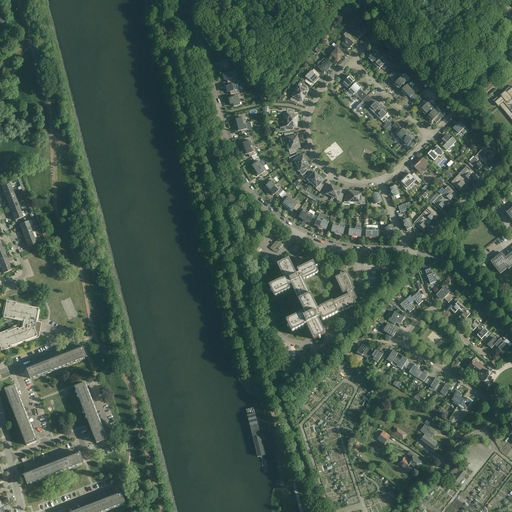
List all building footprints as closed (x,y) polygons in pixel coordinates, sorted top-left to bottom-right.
[(367,28),(356,16),(353,19),(357,23),(352,27),(353,29),(351,31),(354,34),(355,33),(360,38),(366,31),(365,30),(367,28)] [(351,48),(351,47),(357,41),(347,31),(343,35),(345,36),(345,42),(342,44),(345,47),(345,48),(346,49),(347,49),(348,50),(349,49),(350,49),(351,48)] [(333,47),(328,52),(335,58),(334,58),(337,62),(341,59),(340,58),(343,55),(339,51),(341,49),(337,44),(334,47),(333,47)] [(373,65),(380,57),(377,54),(379,53),(373,48),(368,54),(370,56),(368,59),(371,62),(371,63),(372,64),(372,65),(373,65)] [(390,64),(385,59),(385,58),(385,57),(385,56),(385,55),(385,54),(384,54),(384,53),(380,57),(373,65),(373,66),(374,66),(375,66),(376,66),(379,69),(381,67),(384,70),(390,64)] [(323,72),(324,74),(325,73),(326,73),(327,71),(330,68),(329,67),(332,65),(325,58),(320,62),(319,62),(317,67),(321,70),(320,72),(323,72)] [(230,66),(229,60),(220,63),(222,68),(224,68),(225,71),(233,69),(232,65),(230,66)] [(307,78),(304,81),(311,87),(317,81),(316,81),(319,79),(318,78),(320,76),(314,69),(312,71),(311,71),(305,77),(307,78)] [(232,73),(223,75),(225,81),(227,80),(228,83),(236,81),(235,78),(233,78),(232,73)] [(345,74),(341,79),(344,82),(342,84),(347,88),(354,81),(352,78),(353,77),(350,74),(348,77),(345,74)] [(394,82),(392,85),(395,87),(396,86),(399,89),(407,81),(399,74),(398,74),(392,80),(394,82)] [(299,87),(296,92),(305,97),(308,91),(305,90),(305,89),(307,86),(300,82),(298,86),(299,87)] [(357,83),(348,91),(353,96),(356,99),(363,92),(361,90),(363,87),(360,85),(359,86),(357,83)] [(238,84),(226,87),(228,93),(230,92),(231,95),(239,93),(239,90),(239,89),(238,84)] [(401,91),(403,94),(402,95),(405,98),(408,95),(410,98),(414,93),(411,90),(413,88),(408,84),(401,91)] [(511,87),(507,92),(506,91),(500,95),(501,97),(495,102),(498,107),(500,106),(511,120),(511,87)] [(294,97),(292,96),(290,101),(297,103),(299,101),(300,100),(302,102),(305,97),(296,92),(294,97)] [(238,97),(229,99),(231,105),(233,104),(234,107),(242,105),(242,102),(239,102),(238,97)] [(430,101),(426,98),(419,106),(421,108),(418,111),(421,113),(422,112),(425,115),(434,106),(429,102),(430,101)] [(374,116),(383,107),(380,104),(379,105),(376,102),(376,103),(373,100),(367,106),(370,109),(369,109),(374,113),(373,115),(374,116)] [(347,105),(352,110),(355,106),(351,102),(347,105)] [(383,107),(374,116),(375,117),(376,116),(381,120),(383,123),(390,116),(387,114),(388,113),(385,111),(386,110),(383,107)] [(288,115),(287,120),(297,121),(298,115),(295,115),(294,114),(295,111),(287,109),(287,115),(288,115)] [(435,109),(427,117),(430,120),(429,121),(432,124),(434,121),(436,124),(444,116),(441,112),(439,113),(435,109)] [(245,121),(246,121),(244,114),(239,115),(240,119),(235,120),(235,122),(234,123),(235,126),(245,124),(245,121)] [(297,127),(297,121),(287,120),(287,126),(285,126),(280,128),(280,133),(286,132),(286,131),(293,131),(293,128),(294,127),(297,127)] [(466,127),(460,121),(458,124),(457,123),(455,125),(456,126),(453,128),(459,134),(461,131),(464,134),(468,129),(466,127)] [(245,124),(235,126),(236,130),(237,129),(238,132),(243,130),(244,134),(249,132),(257,130),(256,127),(253,128),(251,122),(245,124)] [(401,140),(402,140),(409,133),(406,131),(403,129),(400,127),(394,133),(397,136),(396,137),(400,141),(401,140)] [(288,138),(289,144),(299,142),(297,136),(294,136),(293,133),(284,134),(285,139),(288,138)] [(409,133),(402,140),(402,141),(401,142),(405,146),(406,145),(409,148),(415,142),(413,139),(410,136),(411,135),(409,133)] [(454,146),(454,144),(456,141),(450,134),(447,136),(446,135),(442,140),(443,141),(440,144),(447,151),(450,148),(454,146)] [(241,147),(242,150),(252,146),(252,144),(253,143),(251,137),(245,139),(247,142),(242,144),(242,146),(241,147)] [(290,149),(289,150),(290,155),(297,152),(296,149),(297,148),(300,148),(299,142),(289,144),(290,149)] [(428,153),(427,154),(428,154),(427,154),(434,161),(438,157),(441,159),(441,158),(442,157),(442,156),(443,155),(444,153),(440,150),(441,149),(437,145),(431,151),(430,150),(429,150),(429,151),(428,152),(428,153)] [(486,161),(491,156),(492,157),(495,154),(489,149),(491,147),(488,145),(486,146),(485,145),(478,154),(486,161)] [(253,149),(252,146),(242,150),(244,153),(245,153),(246,155),(248,154),(250,157),(257,154),(255,148),(253,149)] [(297,166),(306,161),(303,155),(300,157),(299,157),(298,154),(289,158),(292,163),(295,161),(297,166)] [(487,162),(486,161),(478,154),(470,162),(469,164),(472,167),(474,166),(478,170),(484,164),(485,165),(487,162)] [(262,167),(264,166),(265,165),(262,160),(261,161),(259,158),(251,162),(253,165),(251,167),(252,169),(251,169),(253,172),(262,167)] [(415,167),(414,167),(422,175),(425,172),(423,170),(424,169),(426,171),(428,170),(425,167),(428,164),(423,159),(417,165),(415,165),(415,167)] [(309,166),(306,161),(297,166),(295,167),(298,172),(299,171),(302,176),(308,171),(306,168),(307,167),(309,166)] [(262,174),(264,177),(268,173),(264,166),(262,167),(253,172),(255,175),(256,175),(257,177),(262,174)] [(467,166),(459,174),(467,182),(472,176),(473,177),(476,174),(467,166)] [(312,184),(319,176),(314,172),(312,175),(311,175),(309,173),(303,178),(307,181),(308,180),(312,184)] [(409,174),(405,178),(404,178),(403,178),(399,181),(406,189),(415,180),(411,175),(409,174)] [(459,174),(455,178),(451,182),(459,190),(465,184),(466,185),(468,183),(467,182),(459,174)] [(319,176),(312,184),(316,188),(316,189),(319,192),(324,185),(322,184),(321,183),(323,180),(319,176)] [(275,182),(271,177),(267,181),(269,183),(265,187),(267,189),(266,190),(268,192),(276,185),(274,183),(275,182)] [(2,186),(4,192),(12,189),(10,183),(2,186)] [(276,185),(268,192),(270,195),(271,194),(273,196),(277,192),(279,195),(283,191),(279,186),(278,187),(276,185)] [(332,197),(336,187),(331,185),(329,188),(328,188),(326,187),(322,193),(326,195),(327,194),(332,197)] [(389,191),(393,199),(396,198),(396,196),(399,195),(395,185),(391,188),(390,188),(391,190),(389,191)] [(454,196),(455,197),(457,195),(448,186),(440,194),(448,202),(454,196)] [(336,187),(332,197),(337,199),(337,200),(341,202),(343,194),(341,193),(340,192),(342,190),(336,187)] [(6,198),(15,195),(12,189),(4,192),(6,198)] [(355,202),(356,192),(350,192),(349,195),(346,195),(344,203),(349,203),(349,202),(355,202)] [(356,192),(355,202),(360,203),(360,204),(365,205),(365,197),(362,197),(361,196),(362,193),(356,192)] [(282,205),(284,206),(283,207),(286,209),(294,200),(287,194),(282,199),(285,202),(282,205)] [(372,197),(369,198),(371,204),(375,203),(375,204),(379,203),(379,204),(383,203),(380,195),(378,196),(377,194),(376,194),(371,194),(372,197)] [(448,202),(440,194),(432,203),(441,210),(446,205),(447,206),(450,203),(448,202)] [(6,198),(8,203),(17,200),(15,195),(6,198)] [(8,203),(11,209),(19,206),(17,200),(8,203)] [(294,200),(286,209),(289,212),(290,211),(292,212),(294,209),(297,211),(301,205),(294,200)] [(11,209),(13,214),(21,211),(19,206),(11,209)] [(435,217),(436,218),(438,215),(429,206),(421,215),(430,222),(435,217)] [(304,220),(309,213),(303,210),(299,217),(304,220)] [(23,217),(21,211),(13,214),(15,220),(23,217)] [(309,213),(304,220),(310,223),(314,215),(309,213)] [(315,226),(320,228),(324,220),(325,215),(320,213),(315,226)] [(325,215),(324,220),(320,228),(326,230),(331,217),(325,215)] [(431,223),(430,222),(421,215),(414,223),(412,225),(413,228),(416,225),(422,231),(427,225),(428,226),(431,223)] [(411,228),(412,228),(409,219),(405,221),(405,219),(401,221),(404,229),(406,228),(407,232),(411,229),(411,228)] [(22,230),(30,227),(33,226),(30,220),(20,224),(22,230)] [(389,237),(394,237),(393,233),(395,232),(391,224),(388,226),(388,227),(385,229),(384,227),(381,229),(381,233),(383,233),(384,236),(388,236),(388,237),(389,237)] [(366,235),(366,237),(372,238),(372,226),(366,226),(366,230),(364,230),(364,235),(366,235)] [(380,231),(378,231),(378,226),(372,226),(372,238),(378,238),(378,236),(380,236),(380,231)] [(22,230),(24,235),(32,232),(30,227),(22,230)] [(24,235),(26,241),(35,238),(32,232),(24,235)] [(37,244),(35,238),(26,241),(29,247),(37,244)] [(290,249),(295,253),(299,248),(294,244),(290,249)] [(511,253),(505,259),(501,255),(491,262),(499,272),(502,270),(506,267),(508,269),(511,266),(511,253)] [(299,301),(311,295),(303,279),(305,278),(306,279),(318,273),(313,261),(297,269),(299,272),(296,274),(289,258),(277,264),(284,279),(282,280),(282,279),(269,285),(275,297),(288,291),(286,288),(292,285),(299,301)] [(0,261),(0,264),(1,268),(9,264),(7,259),(0,261)] [(12,270),(9,264),(1,268),(4,273),(12,270)] [(430,268),(425,270),(430,284),(431,284),(437,284),(437,282),(437,280),(436,277),(434,273),(432,274),(430,268)] [(333,301),(339,313),(357,305),(355,301),(357,299),(353,290),(354,289),(353,285),(347,272),(335,278),(341,290),(345,289),(348,294),(333,301)] [(444,287),(436,295),(442,301),(444,299),(448,303),(455,297),(448,290),(447,291),(444,287)] [(412,295),(408,298),(413,304),(415,302),(418,305),(423,301),(420,299),(422,297),(418,292),(413,296),(412,295)] [(339,313),(333,301),(319,308),(320,309),(318,310),(311,295),(299,301),(306,315),(301,318),(299,315),(286,321),(292,333),(305,326),(304,325),(306,324),(314,340),(326,334),(318,319),(321,318),(322,321),(339,313)] [(411,306),(413,304),(408,298),(404,301),(406,303),(401,307),(406,312),(407,310),(409,313),(410,313),(414,309),(411,306)] [(458,302),(455,300),(451,305),(453,307),(451,310),(455,314),(458,310),(460,312),(465,308),(458,302)] [(6,303),(5,309),(3,314),(3,315),(3,316),(3,318),(4,318),(5,318),(8,319),(16,320),(17,319),(20,320),(23,320),(22,326),(22,328),(18,329),(18,328),(13,330),(10,331),(9,331),(5,333),(4,330),(0,331),(0,347),(0,348),(3,346),(4,348),(14,345),(14,344),(15,344),(18,343),(28,340),(35,337),(36,338),(37,338),(38,337),(39,333),(39,330),(39,329),(39,328),(38,328),(37,328),(37,327),(37,325),(38,325),(39,323),(39,322),(36,322),(36,321),(36,320),(37,315),(38,311),(38,309),(36,308),(34,308),(25,306),(24,306),(15,304),(15,303),(13,302),(10,302),(9,304),(6,303)] [(471,314),(465,308),(460,312),(463,314),(459,318),(463,322),(471,314)] [(390,318),(388,321),(395,325),(396,322),(400,325),(404,318),(395,312),(394,314),(390,312),(387,316),(390,318)] [(393,328),(395,325),(388,321),(388,322),(379,317),(376,321),(383,324),(384,322),(386,324),(385,327),(383,326),(381,330),(393,337),(397,330),(393,328)] [(478,330),(483,325),(476,319),(469,328),(473,331),(476,328),(478,330)] [(489,331),(483,325),(478,330),(481,332),(477,336),(481,340),(485,336),(487,338),(491,333),(489,331)] [(497,347),(503,342),(500,339),(498,341),(494,337),(487,345),(491,349),(495,345),(497,347)] [(505,344),(503,342),(497,347),(500,350),(499,350),(503,354),(510,347),(506,343),(505,344)] [(333,343),(323,347),(324,348),(327,354),(329,358),(338,354),(333,343)] [(369,356),(371,351),(367,348),(363,345),(357,353),(362,356),(363,355),(367,358),(369,356)] [(31,379),(88,357),(84,347),(27,369),(31,379)] [(310,348),(310,361),(320,361),(320,358),(321,349),(313,348),(310,348)] [(371,351),(369,356),(373,359),(373,360),(377,363),(383,354),(378,351),(378,352),(373,349),(371,351)] [(394,366),(398,358),(396,357),(398,354),(393,350),(387,360),(392,363),(391,364),(394,366)] [(401,360),(398,358),(394,366),(396,367),(397,366),(402,369),(408,360),(403,357),(401,360)] [(491,373),(474,360),(467,368),(484,381),(488,376),(489,377),(491,373)] [(414,379),(415,380),(420,371),(418,370),(419,367),(414,364),(409,373),(411,374),(411,375),(412,376),(412,377),(413,378),(414,379)] [(420,371),(415,380),(416,380),(417,381),(418,381),(419,381),(420,381),(421,381),(424,382),(429,374),(424,371),(423,373),(420,371)] [(437,393),(441,386),(439,384),(440,381),(441,382),(441,381),(436,378),(430,387),(435,389),(434,391),(437,393)] [(107,439),(86,386),(85,383),(75,387),(97,443),(107,439)] [(441,386),(437,393),(439,395),(440,393),(445,396),(450,388),(445,384),(445,385),(444,388),(441,386)] [(5,389),(27,446),(37,442),(14,385),(5,389)] [(458,407),(463,399),(460,397),(462,395),(460,394),(461,393),(458,391),(452,400),(454,402),(453,403),(458,407)] [(463,399),(458,407),(463,410),(464,408),(466,410),(472,400),(469,398),(469,400),(467,398),(466,400),(463,399)] [(261,478),(277,474),(277,472),(277,471),(276,470),(276,467),(274,460),(271,448),(269,438),(266,430),(266,428),(263,417),(262,416),(262,415),(262,414),(261,413),(261,412),(260,411),(260,409),(259,408),(258,407),(244,410),(261,478)] [(430,440),(429,439),(435,432),(425,424),(420,431),(426,436),(425,436),(422,441),(427,444),(426,445),(433,450),(437,444),(431,439),(430,440)] [(400,434),(401,432),(395,429),(392,433),(403,440),(405,437),(400,434)] [(379,439),(386,444),(390,437),(383,433),(379,439)] [(353,441),(350,450),(357,455),(359,452),(357,449),(359,443),(353,441)] [(410,464),(416,468),(421,462),(417,459),(415,457),(417,456),(410,451),(408,454),(413,458),(411,460),(410,462),(405,458),(400,465),(406,470),(410,464)] [(84,463),(81,453),(24,475),(28,485),(84,463)] [(450,475),(451,476),(458,467),(454,464),(443,478),(446,480),(450,475)] [(466,474),(460,469),(451,481),(457,486),(466,474)] [(100,511),(126,502),(122,493),(72,511),(100,511)]
